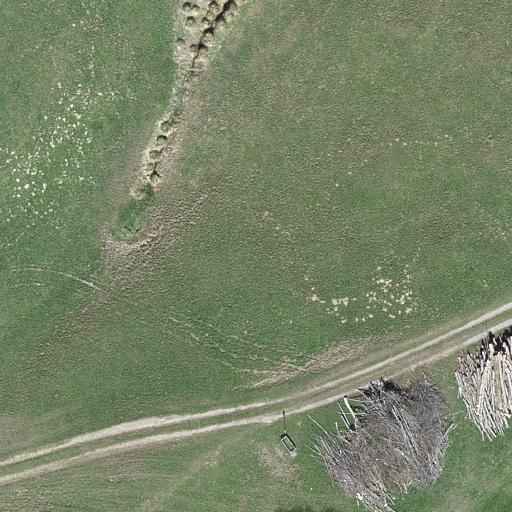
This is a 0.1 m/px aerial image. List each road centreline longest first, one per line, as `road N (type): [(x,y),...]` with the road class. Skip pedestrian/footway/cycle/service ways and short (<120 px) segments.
road 1 (track): [(0,467),(325,402)]
road 2 (track): [(325,402),(511,314)]
